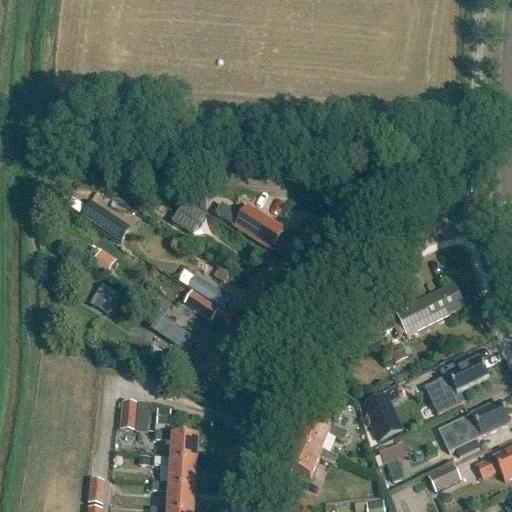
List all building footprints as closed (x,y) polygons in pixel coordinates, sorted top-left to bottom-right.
[(122,244),(131,230),(92,203),(83,217),(122,244)] [(213,218),(230,225),(235,213),(218,206),(213,218)] [(292,240),(284,235),(285,234),(248,210),(235,231),(271,255),(273,252),(282,260),(287,265),(289,262),(303,275),(310,268),(334,243),(316,226),(315,228),(309,222),(292,240)] [(99,252),(91,266),(108,275),(116,261),(99,252)] [(227,259),(215,279),(225,286),(238,266),(227,259)] [(254,292),(281,309),(296,287),(268,269),(254,292)] [(196,279),(189,289),(222,310),(229,300),(196,279)] [(102,287),(90,307),(109,319),(121,299),(102,287)] [(392,310),(371,321),(380,339),(401,329),(406,340),(465,311),(453,287),(395,316),(392,310)] [(254,292),(240,314),(267,332),(281,309),(254,292)] [(220,312),(193,295),(186,307),(213,324),(220,312)] [(156,332),(179,349),(188,336),(165,319),(156,332)] [(214,353),(241,371),(256,348),(229,331),(214,353)] [(408,360),(401,346),(390,353),(397,366),(408,360)] [(214,353),(200,375),(227,393),(241,371),(214,353)] [(447,379),(448,380),(438,384),(438,385),(425,392),(437,419),(465,406),(461,397),(489,383),(480,364),(447,379)] [(384,399),(361,411),(378,446),(404,434),(386,398),(384,399)] [(136,434),(138,407),(121,406),(119,433),(136,434)] [(500,406),(471,419),(438,435),(449,457),(482,441),(511,427),(500,406)] [(344,445),(347,437),(332,430),(330,433),(306,423),(296,446),(321,457),(322,454),(329,438),(344,445)] [(199,443),(173,441),(173,437),(156,436),(156,445),(172,446),(171,462),(171,466),(197,468),(199,443)] [(296,446),(286,471),(310,481),(319,462),(334,468),(337,460),(322,454),(321,457),(296,446)] [(383,468),(407,459),(402,446),(378,455),(383,468)] [(511,453),(476,470),(482,483),(499,475),(504,486),(511,481),(511,453)] [(169,488),(169,491),(195,493),(196,493),(197,468),(171,466),(171,462),(155,461),(154,470),(171,471),(169,488)] [(435,496),(461,484),(453,468),(428,481),(435,496)] [(90,483),(88,507),(102,508),(104,484),(90,483)] [(167,511),(194,511),(196,493),(195,493),(169,491),(169,488),(153,487),(153,495),(169,497),(167,511)]
